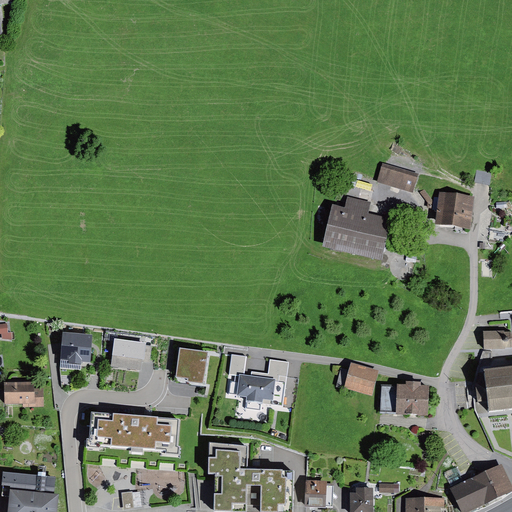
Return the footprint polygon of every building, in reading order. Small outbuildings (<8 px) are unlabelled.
[(418,174),(383,164),(378,183),(413,193),(418,174)] [(477,170),(475,183),(491,186),(494,174),(477,170)] [(474,198),(440,194),(436,225),(470,229),(474,198)] [(346,209),(333,206),(323,249),(382,262),(391,220),(368,215),(371,203),(348,199),(346,209)] [(0,323),(0,331),(0,338),(11,337),(10,323),(0,323)] [(485,334),(486,350),(511,348),(511,334),(510,333),(485,334)] [(92,336),(63,334),(61,361),(71,361),(70,365),(82,365),(82,363),(90,363),(92,336)] [(146,344),(115,340),(112,368),(140,371),(141,362),(150,363),(152,346),(146,345),(146,344)] [(208,353),(180,349),(176,378),(188,380),(188,383),(204,385),(208,353)] [(247,357),(232,354),(229,370),(244,373),(247,357)] [(290,363),(274,361),(272,376),(287,378),(290,363)] [(341,369),(336,388),(373,397),(378,374),(351,367),(349,372),(341,369)] [(478,403),(487,402),(488,414),(511,410),(511,368),(483,371),(485,384),(476,385),(478,403)] [(276,380),(239,375),(237,397),(247,398),(246,403),(250,403),(249,411),(258,412),(259,406),(263,406),(263,400),(273,402),(276,380)] [(406,387),(381,385),(380,415),(428,418),(429,387),(421,387),(421,383),(406,382),(406,387)] [(34,383),(4,384),(5,406),(23,405),(23,408),(44,407),(44,389),(35,389),(34,383)] [(181,420),(92,414),(90,442),(87,441),(86,451),(100,452),(100,447),(166,452),(166,456),(179,457),(180,449),(179,449),(181,420)] [(208,459),(215,460),(213,511),(293,511),(295,473),(248,470),(249,446),(209,443),(208,459)] [(511,487),(501,466),(450,490),(460,511),(471,511),(511,492),(511,487)] [(136,469),(137,481),(177,479),(177,467),(136,469)] [(55,478),(3,474),(2,487),(10,488),(7,511),(57,511),(59,497),(54,496),(55,478)] [(327,482),(306,482),(306,509),(324,509),(324,511),(333,511),(334,486),(326,486),(327,482)] [(399,484),(380,484),(379,492),(399,493),(399,484)] [(373,511),(373,489),(351,490),(351,511),(373,511)] [(132,493),(122,494),(124,510),(134,509),(132,493)] [(443,511),(444,499),(406,500),(406,511),(443,511)]
